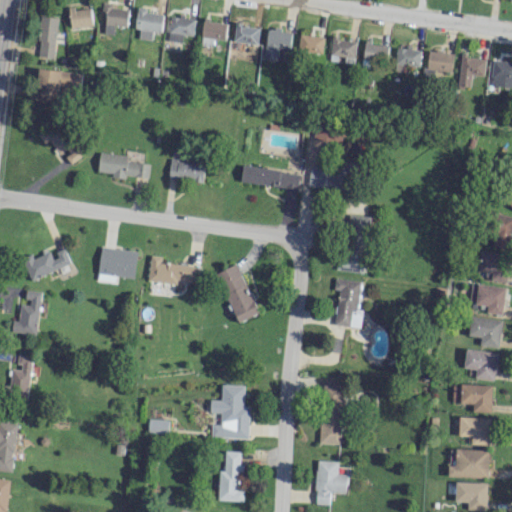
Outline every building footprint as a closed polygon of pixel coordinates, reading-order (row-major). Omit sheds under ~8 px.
[(103,33),(113,34),(113,25),(126,26),(127,9),(112,8),(112,3),(105,2),(103,33)] [(68,9),(70,28),(92,25),(90,6),(68,9)] [(163,13),(136,9),(134,28),(139,29),(137,38),(151,40),(152,31),(160,32),(163,13)] [(36,56),(54,58),(57,17),(40,16),(36,56)] [(193,35),(194,17),(169,16),(168,41),(182,41),(182,35),(193,35)] [(226,22),(202,20),(201,37),(224,39),(226,22)] [(232,42),(257,44),(259,27),(234,25),(232,42)] [(277,60),(278,48),(290,48),(290,30),(266,29),(265,59),(277,60)] [(322,53),(323,37),(299,34),(297,51),(322,53)] [(344,56),(344,62),(353,63),(356,40),(331,37),(330,54),(344,56)] [(388,45),(364,42),(362,58),(385,61),(388,45)] [(420,50),(408,49),(409,48),(396,47),(394,71),(405,71),(405,65),(419,66),(420,50)] [(451,71),(453,52),(428,50),(427,67),(422,67),(422,75),(433,76),(433,70),(451,71)] [(483,75),(485,58),(460,56),(457,84),(470,85),(471,74),(483,75)] [(511,87),(511,61),(492,60),(490,85),(511,87)] [(35,93),(78,97),(80,73),(37,68),(35,93)] [(74,143),(57,118),(36,133),(44,143),(49,140),(59,154),(74,143)] [(314,141),(341,140),(341,127),(314,128),(314,141)] [(70,164),(83,154),(76,146),(64,156),(70,164)] [(147,177),(149,163),(127,161),(127,155),(99,153),(97,171),(111,173),(110,177),(123,178),(124,175),(147,177)] [(203,163),(169,161),(168,179),(202,181),(203,163)] [(239,182),(298,188),(299,172),(241,166),(239,182)] [(347,166),(337,166),(336,169),(309,167),(308,187),(345,190),(347,166)] [(362,272),(368,216),(346,213),(339,270),(362,272)] [(508,250),(511,232),(511,216),(498,213),(490,245),(508,250)] [(137,252),(100,246),(96,273),(133,278),(137,252)] [(52,252),(51,250),(32,258),(31,254),(21,258),(29,279),(70,263),(64,247),(52,252)] [(490,272),(490,281),(506,281),(507,253),(479,252),(478,272),(490,272)] [(147,280),(176,283),(176,279),(196,282),(198,266),(160,262),(161,256),(149,254),(147,280)] [(214,273),(237,322),(258,312),(236,263),(214,273)] [(360,281),(335,278),(333,289),(339,289),(334,324),(359,327),(362,310),(356,309),(360,281)] [(501,314),(504,287),(476,284),(474,304),(486,305),(485,312),(501,314)] [(11,331),(36,334),(40,291),(25,289),(24,302),(20,301),(18,320),(12,320),(11,331)] [(468,335),(480,336),(479,345),(498,347),(501,320),(470,316),(468,335)] [(474,377),(493,380),(498,353),(466,347),(462,367),(475,370),(474,377)] [(11,368),(7,395),(26,398),(32,356),(20,354),(18,369),(11,368)] [(247,438),(249,406),(242,406),(243,385),(221,384),(220,399),(210,399),(209,412),(219,412),(219,424),(211,424),(210,437),(247,438)] [(340,443),(342,385),(321,384),(319,443),(340,443)] [(490,412),(491,385),(460,384),(459,403),(472,403),(471,411),(490,412)] [(489,417),(458,416),(457,435),(471,436),(470,443),(488,444),(489,417)] [(167,433),(168,419),(148,418),(147,432),(167,433)] [(0,469),(11,471),(16,423),(0,421),(0,469)] [(447,464),(447,476),(486,478),(487,449),(455,448),(454,465),(447,464)] [(242,501),(243,490),(238,490),(239,451),(224,450),(223,469),(218,469),(217,500),(242,501)] [(337,461),(316,460),(314,503),(329,504),(329,492),(346,493),(346,474),(336,473),(337,461)] [(5,511),(8,479),(0,478),(0,511),(5,511)] [(486,483),(454,481),(454,501),(467,501),(466,509),(485,510),(486,483)]
